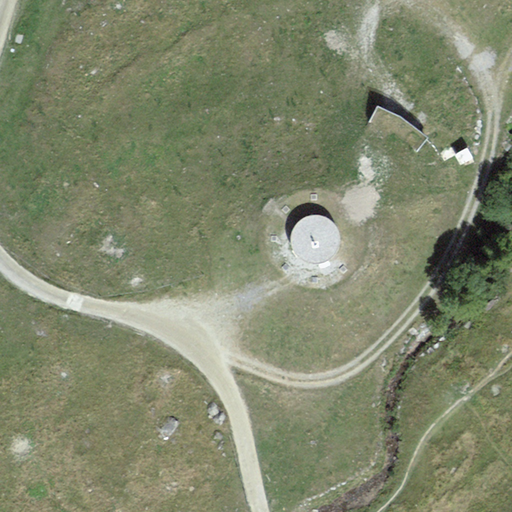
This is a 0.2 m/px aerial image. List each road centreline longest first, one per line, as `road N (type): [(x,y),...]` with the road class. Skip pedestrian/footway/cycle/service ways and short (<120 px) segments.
road 1 (track): [(511,61),(457,235),(421,298),(372,351),(329,377),(301,380),(214,347),(199,355)]
road 2 (track): [(262,511),(236,410),(192,348),(135,317),(49,293),(0,259)]
